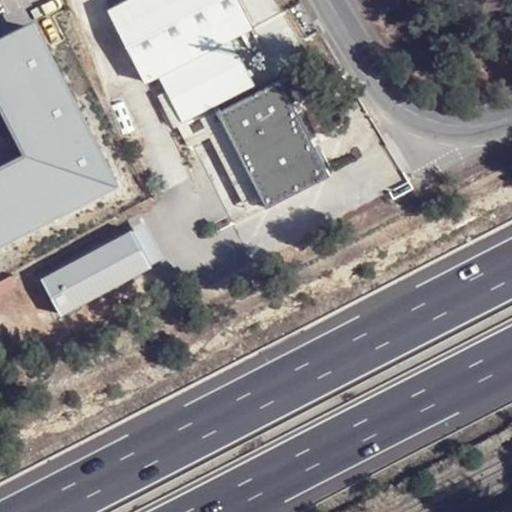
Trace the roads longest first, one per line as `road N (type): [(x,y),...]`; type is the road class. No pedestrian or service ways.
road 1 (motorway): [(511,263),(24,511)]
road 2 (motorway): [(188,511),(511,347)]
road 3 (unclassified): [(329,0),(379,82),(417,123),(454,131),(511,116)]
